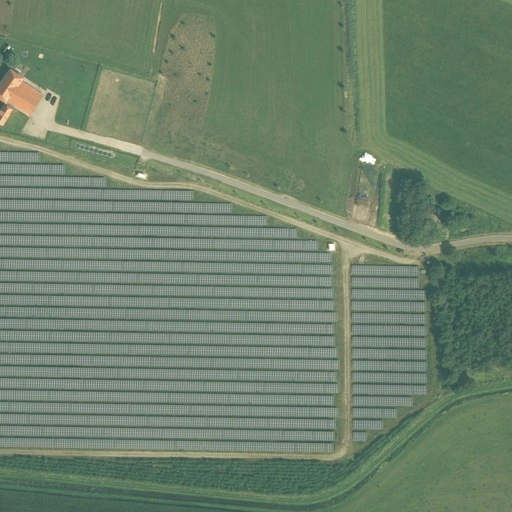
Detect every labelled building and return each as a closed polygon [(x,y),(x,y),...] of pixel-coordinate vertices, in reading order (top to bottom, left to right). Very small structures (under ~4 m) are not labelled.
[(21,129),(42,96),(20,82),(23,79),(9,69),(0,82),(0,99),(5,103),(0,110),(0,124),(2,126),(6,119),(21,129)] [(114,106),(117,90),(88,86),(86,93),(81,92),(82,84),(70,82),(68,100),(103,106),(103,104),(114,106)] [(112,134),(117,110),(63,100),(58,124),(112,134)] [(227,120),(223,133),(228,134),(232,122),(227,120)] [(188,148),(189,134),(178,133),(176,147),(188,148)] [(47,166),(113,181),(119,157),(114,156),(116,148),(55,134),(53,144),(49,143),(48,148),(63,151),(61,158),(49,156),(47,166)] [(44,173),(47,153),(7,148),(4,168),(44,173)] [(188,196),(194,173),(171,168),(169,174),(160,171),(154,197),(179,203),(178,206),(188,209),(191,196),(188,196)] [(146,173),(140,171),(136,182),(142,184),(146,173)] [(83,175),(80,174),(80,175),(70,173),(68,183),(81,185),(83,175)] [(295,199),(297,194),(288,191),(286,196),(295,199)] [(130,245),(179,255),(189,208),(140,199),(130,245)] [(277,232),(282,217),(257,208),(251,222),(277,232)]
